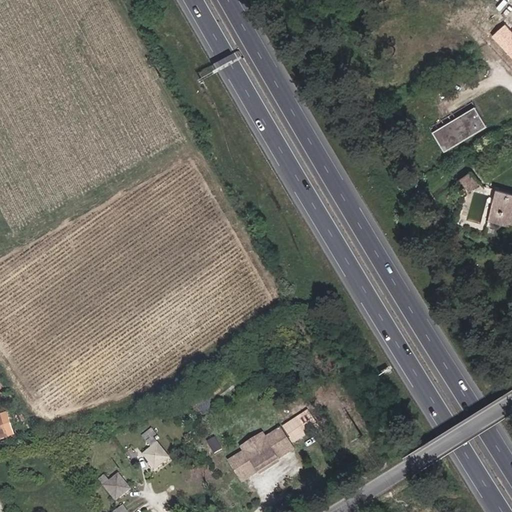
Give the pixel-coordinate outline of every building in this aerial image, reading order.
[(426,136),(437,155),(479,131),(469,111),(426,136)] [(460,179),(464,187),(474,182),(471,173),(460,179)] [(511,199),(493,194),(485,221),(508,228),(511,214),(511,199)] [(130,432),(142,449),(151,443),(144,435),(146,433),(139,426),(130,432)] [(266,432),(251,442),(254,447),(234,460),(231,455),(216,465),(229,485),(279,452),(266,432)] [(248,438),(228,451),(231,455),(234,460),(254,447),(251,442),(248,438)] [(162,457),(151,443),(142,449),(135,454),(147,468),(162,457)] [(112,475),(102,482),(96,486),(107,501),(123,489),(112,475)] [(91,481),(96,486),(102,482),(97,476),(91,481)]
